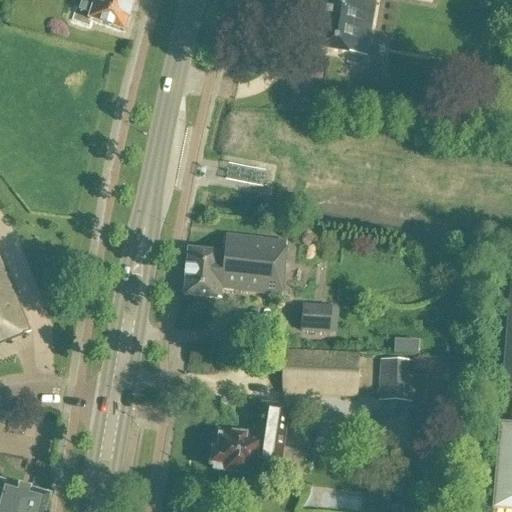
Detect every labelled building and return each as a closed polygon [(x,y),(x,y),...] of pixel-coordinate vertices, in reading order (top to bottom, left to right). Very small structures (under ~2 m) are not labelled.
[(127,14),(130,4),(131,0),(80,0),(77,11),(89,14),(86,21),(120,32),(121,29),(127,27),(129,20),(127,14)] [(363,60),(368,32),(373,4),(354,0),(328,0),(319,51),(363,60)] [(281,298),(286,244),(225,237),(223,255),(187,251),(187,252),(187,254),(185,269),(185,272),(189,273),(189,277),(185,277),(184,277),(184,280),(183,295),(182,295),(182,297),(182,298),(193,299),(192,309),(206,311),(207,300),(219,302),(220,291),(281,298)] [(0,345),(29,334),(0,262),(0,345)] [(511,511),(511,287),(509,287),(501,387),(499,387),(499,394),(501,394),(500,401),(511,402),(509,431),(498,430),(490,511),(511,511)] [(330,311),(330,310),(303,308),(301,334),(329,336),(330,327),(338,327),(339,312),(330,311)] [(355,400),(357,357),(283,354),(281,397),(355,400)] [(410,404),(412,364),(380,363),(378,403),(410,404)] [(279,466),(287,411),(259,407),(256,428),(258,429),(256,441),(250,440),(251,436),(240,434),(239,438),(218,435),(216,452),(211,455),(210,465),(214,469),(213,472),(224,474),(221,489),(243,492),(245,477),(258,479),(260,463),(279,466)] [(0,511),(43,511),(47,498),(0,484),(0,511)]
